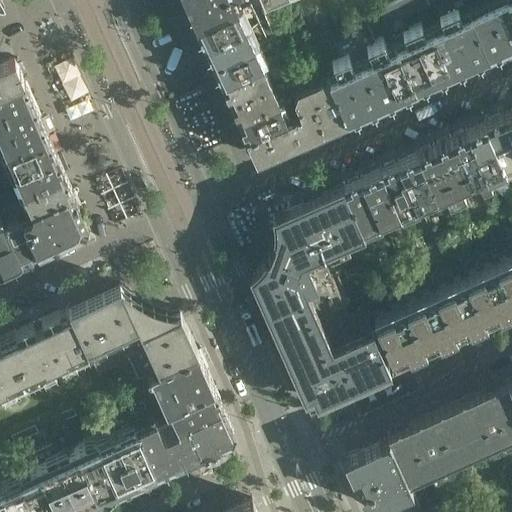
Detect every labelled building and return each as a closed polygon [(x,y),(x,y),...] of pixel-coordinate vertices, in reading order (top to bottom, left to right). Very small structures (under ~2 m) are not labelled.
[(238,5),(235,0),(185,0),(196,23),(237,5),(238,5)] [(402,7),(398,0),(388,0),(379,4),(384,15),(402,7)] [(469,60),(445,8),(441,0),(398,0),(402,7),(407,18),(433,76),(469,60)] [(506,44),(486,0),(468,8),(488,52),(492,50),(492,51),(502,46),(505,44),(505,45),(506,44)] [(511,8),(508,0),(486,0),(506,44),(507,44),(510,42),(511,41),(511,8)] [(384,17),(384,15),(379,4),(361,12),(367,25),(384,17)] [(488,52),(468,8),(458,13),(454,4),(445,8),(469,60),(488,52)] [(245,23),(237,5),(196,23),(204,42),(245,23)] [(374,41),(367,25),(361,12),(344,19),(361,56),(380,100),(391,95),(397,92),(374,41)] [(433,76),(407,18),(389,27),(395,41),(385,46),(381,38),(374,41),(397,92),(397,93),(398,92),(399,91),(398,91),(401,90),(411,86),(414,85),(414,84),(433,76)] [(253,42),(245,23),(204,42),(213,60),(253,42)] [(261,60),(253,42),(213,60),(221,78),(261,60)] [(229,96),(283,72),(298,66),(290,47),(261,60),(221,78),(229,96)] [(380,100),(361,56),(353,60),(349,52),(340,56),(363,107),(364,108),(364,107),(370,104),(370,105),(372,104),(371,104),(379,100),(380,100)] [(0,88),(24,78),(15,56),(0,61),(0,88)] [(363,107),(340,56),(331,60),(335,68),(326,72),(345,115),(347,115),(347,114),(350,113),(351,113),(359,109),(360,109),(362,107),(362,108),(363,107)] [(291,90),(290,88),(283,72),(229,96),(237,115),(291,90)] [(345,115),(326,72),(290,88),(291,90),(299,107),(285,113),(286,115),(245,133),(253,151),(254,151),(254,152),(254,153),(255,154),(256,154),(257,154),(258,154),(259,153),(345,115)] [(0,110),(32,96),(24,78),(0,88),(0,110)] [(285,113),(299,107),(291,90),(237,115),(245,133),(286,115),(285,113)] [(0,132),(40,115),(32,96),(0,110),(0,132)] [(511,107),(503,111),(511,132),(511,107)] [(511,159),(511,132),(503,111),(502,111),(484,119),(504,163),(511,159)] [(0,155),(49,134),(40,115),(0,132),(0,155)] [(504,163),(484,119),(466,127),(486,172),(504,163)] [(489,179),(486,172),(466,127),(465,128),(463,129),(453,133),(451,134),(450,134),(450,135),(468,175),(476,171),(481,182),(489,179)] [(0,175),(15,169),(56,151),(49,134),(0,155),(0,175)] [(468,175),(450,135),(449,135),(446,137),(446,136),(436,141),(433,142),(455,194),(464,190),(459,179),(468,175)] [(455,194),(433,142),(432,142),(432,143),(429,144),(420,148),(417,149),(416,149),(434,190),(442,186),(447,197),(455,194)] [(434,190),(416,149),(398,158),(416,198),(423,195),(426,202),(437,197),(434,190)] [(64,169),(56,151),(15,169),(23,187),(64,169)] [(416,198),(398,158),(380,166),(397,206),(416,198)] [(397,206),(380,166),(379,166),(361,174),(379,214),(397,206)] [(31,207),(72,188),(64,169),(23,187),(31,206),(31,207)] [(379,214),(361,174),(342,182),(343,183),(360,222),(379,214)] [(388,365),(349,277),(335,283),(331,274),(323,271),(326,262),(321,251),(364,231),(360,222),(343,183),(342,183),(342,182),(309,197),(287,207),(275,212),(275,211),(273,211),(274,215),(275,220),(275,224),(275,229),(274,232),(274,236),(273,240),(271,245),(270,248),(268,252),(266,255),(263,259),(261,262),(257,266),(253,270),(250,272),(251,273),(252,272),(258,287),(267,308),(305,392),(307,392),(310,398),(316,395),(317,397),(388,365)] [(34,252),(38,250),(38,251),(84,229),(84,230),(88,221),(87,221),(72,188),(31,207),(4,220),(0,213),(0,212),(0,268),(22,258),(21,258),(26,256),(28,256),(27,255),(32,253),(34,253),(34,252)] [(396,362),(511,309),(511,252),(374,314),(396,362)] [(197,347),(193,337),(180,308),(175,308),(170,307),(163,305),(155,303),(148,300),(144,298),(139,296),(137,295),(133,292),(129,289),(125,286),(119,281),(68,305),(86,345),(137,321),(158,367),(197,347)] [(89,350),(86,345),(68,305),(7,333),(28,379),(54,367),(52,363),(60,359),(61,363),(89,350)] [(28,379),(7,333),(0,336),(0,388),(1,391),(28,379)] [(214,384),(197,347),(158,367),(146,373),(163,408),(168,406),(214,384)] [(511,387),(508,378),(452,403),(472,448),(484,443),(485,446),(511,434),(511,387)] [(177,424),(188,419),(223,403),(214,384),(168,406),(177,424)] [(234,428),(223,403),(188,419),(202,449),(231,436),(234,429),(234,428)] [(472,448),(452,403),(387,432),(408,477),(472,448)] [(76,416),(72,408),(61,413),(64,421),(76,416)] [(64,421),(61,413),(49,419),(53,427),(64,421)] [(175,461),(164,437),(155,417),(136,425),(136,426),(156,470),(175,461)] [(202,449),(188,419),(177,424),(180,430),(164,437),(175,461),(202,449)] [(156,470),(136,426),(125,431),(122,425),(114,429),(137,479),(156,470)] [(38,434),(34,426),(22,431),(26,439),(38,434)] [(137,479),(114,429),(106,432),(109,439),(98,444),(118,487),(137,479)] [(26,439),(22,431),(11,436),(14,444),(26,439)] [(412,486),(408,477),(387,432),(387,431),(387,432),(389,436),(380,440),(380,439),(346,454),(369,505),(371,504),(383,511),(416,511),(422,510),(411,486),(412,486)] [(118,487),(98,444),(94,435),(83,440),(85,446),(77,450),(98,496),(118,487)] [(98,496),(77,450),(69,453),(66,447),(55,452),(60,461),(79,505),(98,496)] [(64,511),(80,505),(79,505),(60,461),(55,452),(44,458),(47,463),(39,467),(59,511),(64,511)] [(59,511),(39,467),(31,471),(28,465),(17,470),(21,479),(36,511),(59,511)] [(36,511),(21,479),(10,484),(7,477),(0,480),(0,483),(13,511),(36,511)] [(13,511),(0,483),(0,511),(13,511)] [(258,511),(252,497),(218,511),(258,511)]
